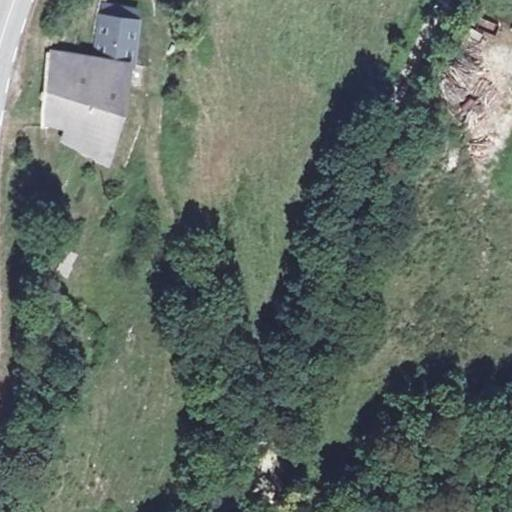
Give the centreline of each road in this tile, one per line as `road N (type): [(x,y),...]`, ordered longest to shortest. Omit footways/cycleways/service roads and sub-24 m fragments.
road 1 (track): [(218,511),(254,468),(335,277),(359,182),(447,0)]
road 2 (track): [(223,499),(171,235)]
